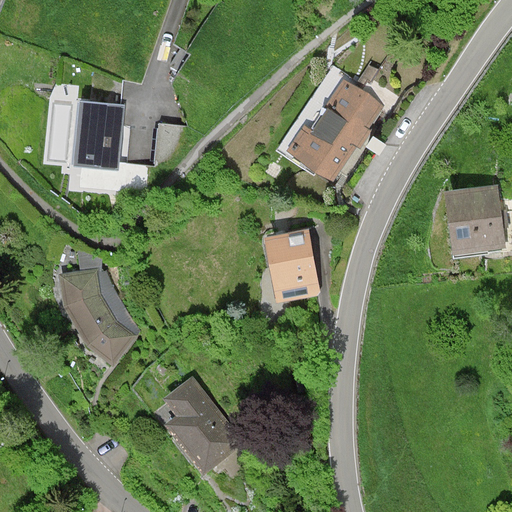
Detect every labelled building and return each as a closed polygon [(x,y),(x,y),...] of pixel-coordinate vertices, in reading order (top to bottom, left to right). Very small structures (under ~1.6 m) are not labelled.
[(311,133),(303,128),(289,151),(332,179),(381,105),(345,81),(311,133)] [(123,106),(78,101),(72,164),(117,168),(123,106)] [(191,128),(158,125),(155,167),(175,168),(191,128)] [(497,188),(449,194),(456,252),(504,246),(497,188)] [(307,232),(267,240),(278,300),(319,292),(307,232)] [(96,271),(61,275),(66,305),(87,345),(113,363),(133,335),(114,318),(98,290),(96,271)] [(192,380),(166,400),(180,417),(168,425),(204,471),(241,443),(192,380)]
